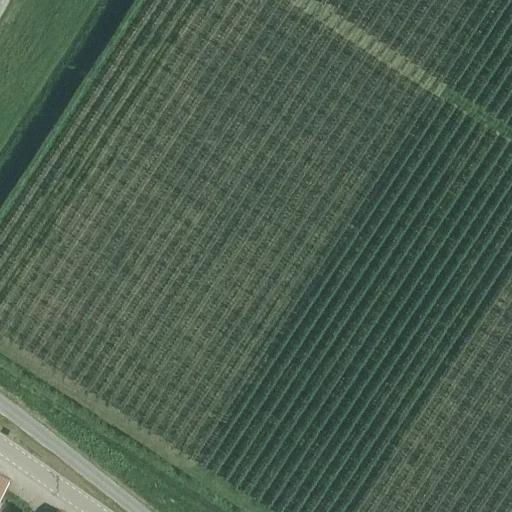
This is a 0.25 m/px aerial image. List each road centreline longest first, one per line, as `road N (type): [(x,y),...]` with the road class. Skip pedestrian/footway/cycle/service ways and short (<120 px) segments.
road 1 (tertiary): [(136,511),(0,402)]
road 2 (tertiary): [(99,511),(0,444)]
